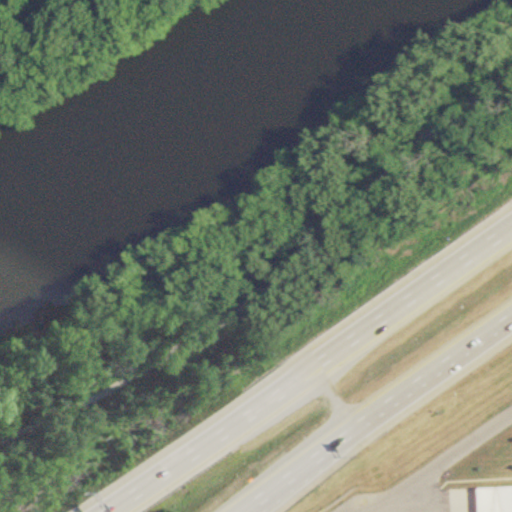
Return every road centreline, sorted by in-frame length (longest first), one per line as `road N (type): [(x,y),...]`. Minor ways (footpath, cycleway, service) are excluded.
road 1 (motorway): [(511,238),(109,511)]
road 2 (motorway): [(242,511),(511,319)]
road 3 (residential): [(511,419),(390,500),(348,511)]
